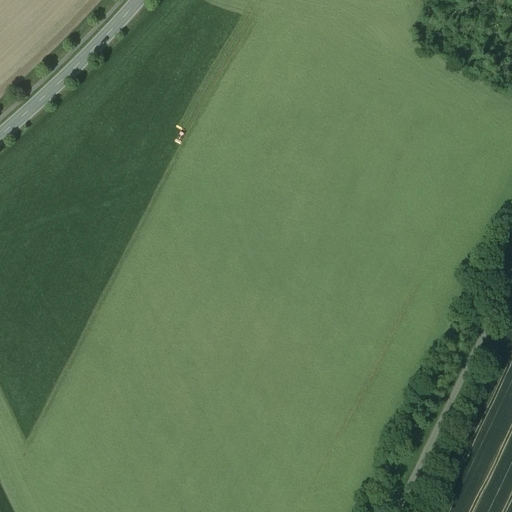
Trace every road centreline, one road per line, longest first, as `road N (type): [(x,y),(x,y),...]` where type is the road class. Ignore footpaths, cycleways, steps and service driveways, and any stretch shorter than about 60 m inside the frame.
road 1 (residential): [(395,511),(511,274)]
road 2 (tertiary): [(0,136),(139,0)]
